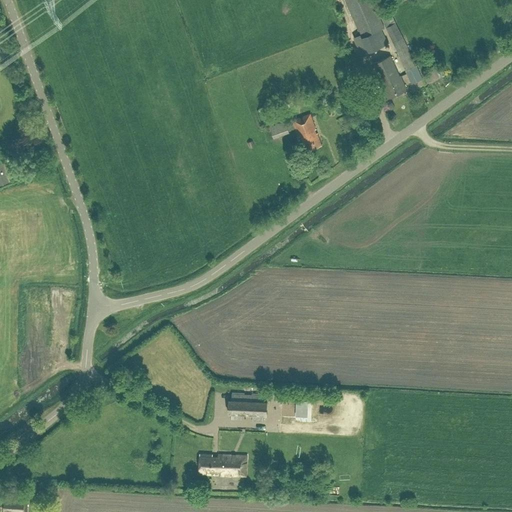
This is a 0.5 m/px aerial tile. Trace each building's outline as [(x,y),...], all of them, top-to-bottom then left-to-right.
[(344,0),(360,34),(345,40),(352,59),(388,43),(382,29),(385,27),(372,0),(344,0)] [(380,12),(408,75),(418,70),(389,8),(380,12)] [(406,90),(400,76),(399,76),(390,56),(372,63),(387,98),(406,90)] [(302,152),(322,145),(310,113),(292,119),(298,136),(300,135),(302,141),(299,142),(302,152)] [(274,137),(283,134),(280,122),(274,124),(273,121),(268,122),(274,137)] [(116,316),(121,324),(127,321),(123,312),(116,316)] [(132,387),(135,381),(128,377),(125,382),(132,387)] [(227,413),(230,413),(230,419),(242,419),(242,413),(252,414),(252,419),(264,420),(264,414),(267,414),(267,399),(264,399),(265,394),(231,393),(231,398),(228,398),(227,413)] [(247,455),(199,453),(198,473),(246,475),(247,455)] [(36,489),(36,496),(46,497),(46,490),(36,489)] [(24,511),(26,497),(15,496),(15,499),(3,498),(3,497),(0,496),(0,511),(24,511)]
